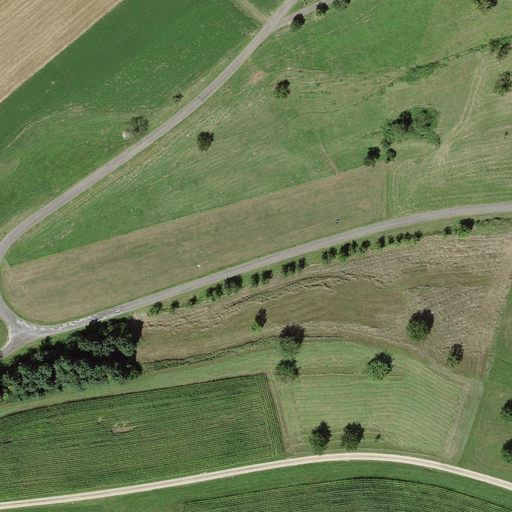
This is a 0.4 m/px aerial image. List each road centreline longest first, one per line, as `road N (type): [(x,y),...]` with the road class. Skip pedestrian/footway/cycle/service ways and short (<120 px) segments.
road 1 (unclassified): [(511,206),(384,224),(53,330),(26,335),(0,307)]
road 2 (track): [(511,487),(440,465),(352,456),(0,505)]
road 3 (unclassified): [(0,247),(191,106),(291,0)]
